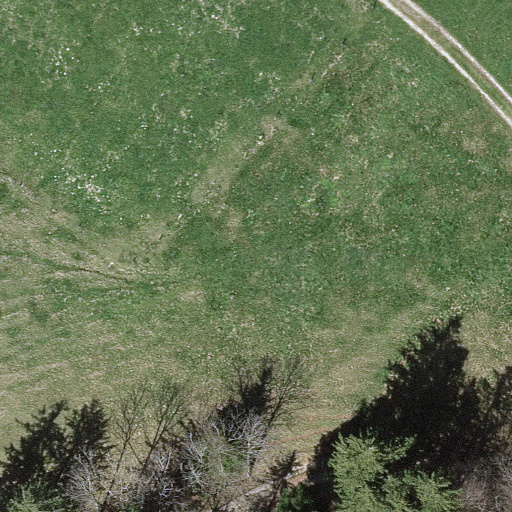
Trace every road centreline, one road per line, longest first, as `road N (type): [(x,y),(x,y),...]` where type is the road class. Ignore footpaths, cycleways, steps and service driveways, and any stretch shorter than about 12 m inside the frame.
road 1 (track): [(511,504),(431,476),(356,467),(246,511)]
road 2 (track): [(395,0),(511,110)]
